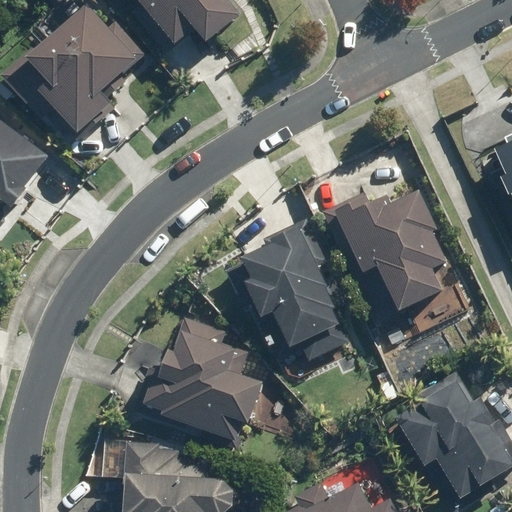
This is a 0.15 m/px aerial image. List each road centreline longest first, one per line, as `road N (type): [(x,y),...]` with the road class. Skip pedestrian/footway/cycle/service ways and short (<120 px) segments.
road 1 (residential): [(22,511),(35,400),(60,321),(87,279),(170,195),(384,65)]
road 2 (residential): [(384,65),(511,1)]
